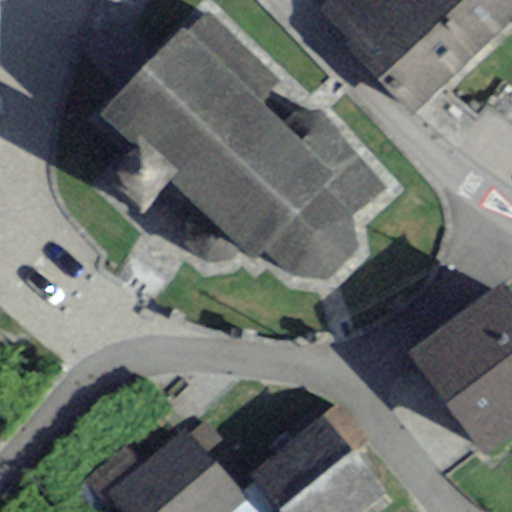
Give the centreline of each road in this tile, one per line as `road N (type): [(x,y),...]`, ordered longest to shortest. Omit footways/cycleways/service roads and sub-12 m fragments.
road 1 (residential): [(132,361),(8,234),(22,98),(52,0)]
road 2 (residential): [(511,216),(423,150),(288,0)]
road 3 (residential): [(329,382),(428,315),(511,216)]
road 4 (residential): [(132,361),(186,355),(329,382)]
road 5 (residential): [(329,382),(365,405),(460,511)]
road 6 (residential): [(0,476),(79,392),(132,361)]
